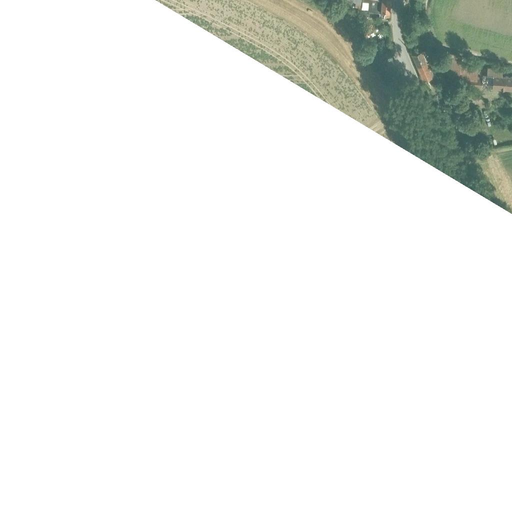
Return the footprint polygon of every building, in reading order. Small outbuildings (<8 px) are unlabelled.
[(347,0),(353,2),(353,1),(356,2),(355,7),(358,7),(357,15),(361,16),(362,8),(368,9),(368,11),(380,13),(379,17),(384,18),(384,16),(389,17),(389,12),(390,0),(347,0)] [(419,33),(410,36),(411,43),(421,40),(419,33)] [(422,50),(412,54),(423,80),(434,76),(432,69),(434,68),(431,61),(432,60),(427,49),(422,51),(422,50)] [(462,55),(440,52),(451,84),(460,84),(460,87),(482,89),(482,88),(493,88),(493,89),(511,89),(511,75),(502,75),(503,68),(488,67),(488,75),(483,74),(483,76),(477,76),(478,67),(461,66),(462,55)] [(481,112),(469,117),(478,140),(490,136),(481,112)]
